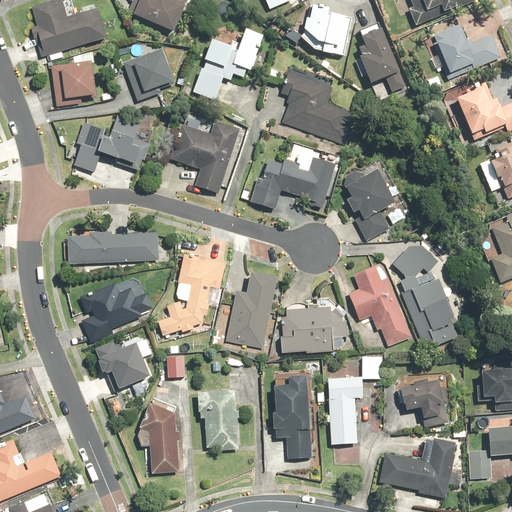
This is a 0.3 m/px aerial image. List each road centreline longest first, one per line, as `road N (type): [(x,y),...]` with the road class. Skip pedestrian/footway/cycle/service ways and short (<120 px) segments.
road 1 (residential): [(34,200),(39,322),(119,511)]
road 2 (residential): [(34,200),(142,199),(314,253)]
road 3 (residential): [(0,65),(28,139),(34,200)]
